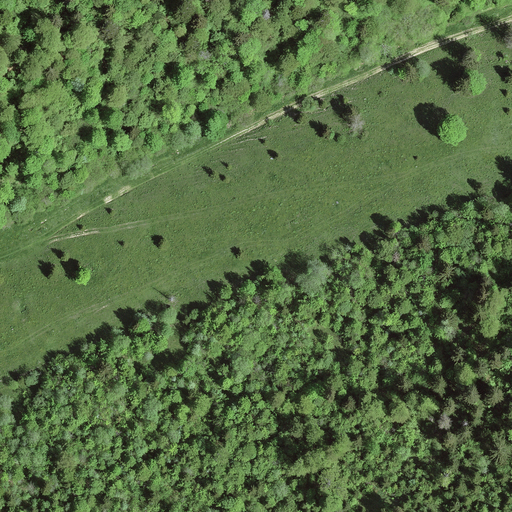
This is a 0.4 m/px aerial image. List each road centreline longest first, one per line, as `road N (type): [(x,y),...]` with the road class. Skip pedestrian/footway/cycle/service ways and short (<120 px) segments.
road 1 (track): [(39,239),(384,178)]
road 2 (track): [(511,18),(423,48),(247,128)]
road 3 (track): [(0,254),(247,128)]
